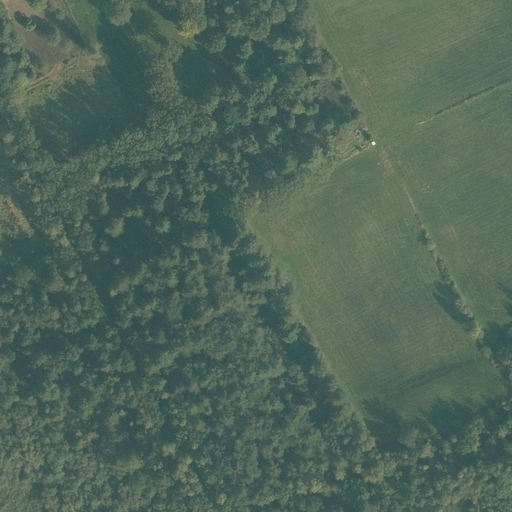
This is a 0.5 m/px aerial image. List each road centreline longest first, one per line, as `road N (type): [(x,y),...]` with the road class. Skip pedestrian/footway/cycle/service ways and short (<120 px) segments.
road 1 (track): [(0,94),(229,511)]
road 2 (track): [(102,281),(361,144)]
